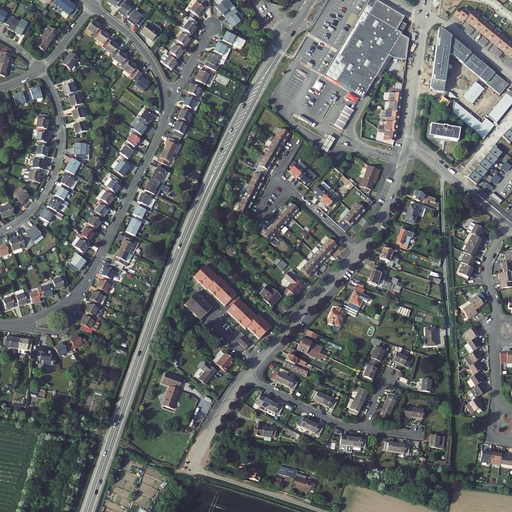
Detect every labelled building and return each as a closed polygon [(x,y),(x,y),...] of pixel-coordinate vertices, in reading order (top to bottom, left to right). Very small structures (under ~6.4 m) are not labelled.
[(57,0),(54,4),(63,11),(70,2),(66,0),(57,0)] [(115,8),(116,6),(119,8),(124,3),(125,1),(124,0),(109,0),(107,2),(115,8)] [(203,3),(205,0),(204,0),(194,0),(196,2),(190,11),(199,17),(205,9),(204,7),(205,5),(203,3)] [(229,0),(217,0),(216,1),(219,4),(216,7),(222,15),(222,14),(224,17),(232,11),(235,8),(229,0)] [(379,74),(377,73),(388,55),(394,58),(406,60),(409,38),(401,33),(407,24),(402,21),(405,16),(377,0),(369,0),(356,22),(359,24),(350,40),(347,38),(325,76),(363,98),(376,76),(377,77),(379,74)] [(76,7),(70,2),(63,11),(60,14),(67,19),(69,16),(72,18),(78,10),(75,8),(76,7)] [(119,8),(117,11),(125,17),(126,15),(129,17),(133,12),(135,10),(132,7),(131,9),(124,3),(119,8)] [(227,20),(226,20),(232,28),(234,27),(240,22),(244,19),(236,8),(224,17),(227,20)] [(453,15),(463,23),(465,20),(471,13),(464,8),(461,11),(458,9),(453,15)] [(0,22),(2,24),(3,23),(6,24),(11,16),(1,10),(0,11),(0,22)] [(471,13),(465,20),(472,26),(479,17),(480,16),(473,11),(471,13)] [(134,26),(136,24),(139,27),(145,19),(142,17),(141,18),(133,12),(129,17),(127,20),(134,26)] [(11,16),(6,24),(9,26),(8,29),(14,32),(19,22),(13,19),(14,17),(11,16)] [(197,27),(195,26),(198,23),(190,17),(187,20),(189,21),(183,29),(191,35),(197,27)] [(479,17),(472,26),(479,32),(486,23),(479,17)] [(22,35),(25,36),(30,28),(26,26),(28,23),(21,19),(19,22),(14,32),(21,36),(22,35)] [(93,37),(96,39),(102,31),(99,29),(101,26),(93,21),(87,29),(94,35),(93,37)] [(359,24),(356,22),(347,38),(350,40),(359,24)] [(486,23),(479,32),(486,38),(493,29),(486,23)] [(141,33),(152,41),(159,33),(147,24),(141,33)] [(50,27),(43,36),(51,43),(58,34),(50,27)] [(177,41),(184,47),(185,47),(190,39),(188,38),(191,35),(183,29),(181,32),(182,33),(177,41)] [(493,29),(486,38),(493,43),(500,35),(493,29)] [(105,49),(111,41),(108,39),(110,37),(102,31),(96,39),(104,45),(102,47),(105,49)] [(442,31),(438,31),(430,92),(443,93),(448,54),(450,52),(455,56),(453,57),(473,74),(475,72),(480,76),(479,78),(499,95),(508,85),(442,31)] [(230,49),(235,37),(226,32),(222,41),(220,39),(218,43),(230,49)] [(500,35),(493,43),(500,49),(507,40),(500,35)] [(45,52),(51,43),(43,36),(36,45),(45,52)] [(511,44),(507,40),(500,49),(507,55),(511,49),(511,44)] [(111,41),(105,49),(113,55),(111,57),(114,59),(120,52),(117,49),(119,47),(111,41)] [(184,51),(182,50),(184,47),(177,41),(174,44),(176,45),(170,53),(177,58),(178,59),(184,51)] [(224,61),(225,61),(231,49),(230,49),(218,43),(213,52),(214,52),(213,55),(219,58),(224,61)] [(0,54),(0,63),(8,66),(12,55),(9,54),(10,51),(2,48),(0,54)] [(123,69),(129,61),(126,59),(128,57),(121,51),(120,52),(114,59),(122,65),(120,67),(123,69)] [(79,59),(70,52),(62,64),(70,70),(79,59)] [(177,58),(170,53),(168,55),(166,55),(161,61),(161,63),(171,71),(177,63),(175,61),(177,58)] [(206,62),(204,66),(206,67),(215,71),(216,67),(217,68),(219,63),(222,64),(223,64),(224,61),(219,58),(213,55),(210,54),(206,62)] [(379,74),(377,77),(379,79),(392,57),(388,55),(377,73),(379,74)] [(133,79),(139,71),(136,69),(137,67),(129,61),(123,69),(131,75),(130,77),(133,79)] [(8,66),(0,63),(0,75),(5,77),(8,66)] [(206,85),(211,75),(212,76),(215,71),(206,67),(204,72),(201,70),(196,80),(206,85)] [(150,83),(141,76),(143,74),(139,71),(133,79),(137,82),(134,85),(143,92),(150,83)] [(64,82),(65,86),(62,86),(65,95),(68,95),(75,92),(72,83),(74,83),(73,79),(64,82)] [(401,84),(393,79),(392,89),(401,90),(401,84)] [(313,88),(321,92),(324,85),(316,81),(313,88)] [(475,83),(463,97),(471,103),(483,89),(475,83)] [(190,93),(188,97),(197,101),(200,102),(201,99),(197,97),(202,88),(192,84),(188,92),(190,93)] [(31,93),(27,94),(30,103),(34,102),(33,100),(42,97),(39,87),(30,90),(31,93)] [(401,90),(392,89),(388,88),(388,93),(389,93),(387,102),(389,102),(400,104),(401,95),(400,94),(401,90)] [(72,107),(75,106),(82,104),(78,91),(75,92),(68,95),(69,98),(72,107)] [(488,117),(496,124),(511,103),(511,93),(509,91),(488,117)] [(17,106),(26,103),(26,105),(30,103),(27,94),(23,95),(23,93),(13,96),(17,106)] [(183,105),(185,106),(183,110),(192,114),(194,110),(193,110),(197,101),(188,97),(187,96),(183,105)] [(389,102),(387,111),(399,113),(400,104),(389,102)] [(479,124),(453,103),(452,113),(483,139),(494,126),(486,119),(480,127),(478,125),(479,124)] [(75,121),(85,117),(82,108),(84,107),(83,104),(82,104),(75,106),(76,110),(72,112),(75,121)] [(153,116),(151,115),(154,112),(150,109),(146,106),(143,109),(145,110),(139,118),(147,124),(148,124),(153,116)] [(352,111),(345,107),(342,112),(349,116),(352,111)] [(180,118),(178,122),(187,126),(189,123),(188,122),(192,114),(183,110),(182,109),(178,118),(180,118)] [(386,122),(397,123),(399,113),(387,111),(381,110),(380,113),(387,114),(386,122)] [(39,114),(37,128),(46,129),(47,129),(49,120),(48,119),(49,116),(39,114)] [(347,119),(341,115),(334,125),(341,129),(347,119)] [(75,121),(76,124),(73,125),(76,134),(86,131),(83,122),(86,121),(85,117),(75,121)] [(137,121),(139,122),(133,130),(140,136),(141,136),(147,128),(145,127),(147,124),(139,118),(137,121)] [(178,122),(174,130),(172,134),(181,138),(187,126),(178,122)] [(378,129),(396,132),(397,123),(386,122),(385,128),(378,127),(378,129)] [(457,142),(459,130),(446,128),(447,125),(443,124),(442,127),(433,126),(433,124),(432,124),(432,126),(430,125),(428,137),(457,142)] [(37,141),(46,143),(47,143),(49,134),(45,133),(46,129),(37,128),(36,131),(38,132),(37,141)] [(279,128),(274,137),(285,144),(287,139),(289,134),(279,128)] [(383,140),(394,141),(396,132),(378,129),(377,132),(384,133),(383,140)] [(140,140),(138,139),(140,136),(133,130),(131,133),(132,134),(126,142),(134,147),(134,148),(140,140)] [(502,137),(509,144),(511,140),(511,135),(509,132),(508,131),(507,130),(505,133),(502,137)] [(167,144),(164,150),(173,154),(181,138),(172,134),(170,138),(169,138),(166,143),(167,144)] [(335,139),(329,135),(320,149),(327,153),(335,139)] [(282,148),(285,144),(274,137),(273,139),(271,138),(269,141),(268,140),(265,145),(269,147),(279,153),(282,148)] [(36,155),(45,156),(47,157),(49,147),(46,147),(46,143),(37,141),(36,145),(38,145),(36,155)] [(133,152),(132,150),(134,147),(126,142),(124,144),(125,146),(120,153),(128,159),(133,152)] [(86,156),(86,144),(75,144),(74,155),(76,155),(76,159),(89,160),(89,156),(86,156)] [(276,157),(279,153),(269,147),(264,156),(274,162),(277,158),(276,157)] [(494,147),(488,154),(495,159),(496,160),(498,157),(501,153),(494,147)] [(164,150),(161,156),(160,156),(158,161),(168,166),(173,154),(164,150)] [(493,162),(495,159),(488,154),(488,153),(483,159),(483,160),(491,166),(493,163),(493,162)] [(33,167),(41,169),(43,169),(45,160),(44,160),(45,156),(36,155),(35,154),(33,167)] [(272,166),(274,162),(264,156),(256,169),(266,174),(271,166),(272,166)] [(65,171),(67,172),(74,175),(78,167),(81,169),(83,165),(71,159),(65,171)] [(485,172),(486,172),(488,168),(489,169),(491,166),(483,160),(478,166),(485,172)] [(130,167),(126,164),(121,161),(114,170),(123,176),(130,167)] [(296,179),(304,170),(296,163),(289,171),(293,175),(293,176),(296,179)] [(381,170),(369,166),(361,187),(372,190),(375,182),(378,174),(379,175),(381,170)] [(473,172),(481,178),(483,175),(485,172),(478,166),(473,172)] [(33,167),(31,167),(28,180),(39,182),(41,173),(40,173),(41,169),(33,167)] [(151,179),(160,183),(162,178),(165,180),(166,179),(169,173),(157,167),(156,171),(155,170),(151,179)] [(263,183),(262,183),(266,174),(256,169),(250,183),(261,188),(263,183)] [(300,182),(301,182),(305,186),(312,178),(304,170),(296,179),(300,182)] [(60,183),(62,184),(72,190),(78,178),(74,175),(67,172),(65,175),(60,183)] [(468,179),(475,185),(478,181),(479,181),(481,178),(473,172),(468,179)] [(107,187),(114,193),(115,194),(121,186),(119,185),(121,181),(113,175),(111,178),(110,178),(104,185),(107,187)] [(144,191),(147,192),(154,195),(158,186),(158,187),(160,183),(151,179),(150,183),(149,182),(144,191)] [(259,192),(261,188),(250,183),(246,192),(255,197),(258,192),(259,192)] [(64,200),(68,192),(73,195),(74,192),(71,191),(72,190),(62,184),(60,188),(60,187),(55,196),(56,196),(64,200)] [(320,200),(328,192),(320,184),(312,192),(317,196),(316,197),(320,200)] [(101,199),(108,205),(109,206),(115,198),(112,196),(114,193),(107,187),(104,190),(103,189),(98,197),(101,199)] [(22,204),(30,196),(22,188),(14,196),(22,204)] [(419,202),(420,199),(428,202),(429,201),(436,203),(435,199),(416,191),(413,197),(416,198),(415,200),(419,202)] [(141,204),(150,208),(151,209),(155,200),(154,199),(155,196),(154,195),(147,192),(145,195),(142,193),(138,202),(141,204)] [(253,202),(255,197),(246,192),(241,202),(252,207),(254,202),(253,202)] [(324,204),(324,203),(328,207),(336,199),(328,192),(320,200),(324,204)] [(492,193),(489,196),(499,204),(502,201),(492,193)] [(22,204),(14,196),(11,199),(20,207),(22,204)] [(68,203),(64,200),(56,196),(54,199),(52,198),(47,207),(48,207),(56,212),(61,203),(66,206),(68,203)] [(108,210),(106,209),(108,205),(101,199),(98,203),(100,204),(94,212),(102,217),(102,218),(108,210)] [(252,207),(241,202),(237,211),(246,216),(249,211),(252,207)] [(0,213),(1,216),(2,219),(11,215),(10,213),(14,212),(11,203),(7,204),(8,205),(0,207),(0,213)] [(283,210),(291,218),(299,210),(290,203),(287,207),(286,207),(283,210)] [(361,215),(365,210),(357,203),(350,211),(359,219),(362,215),(361,215)] [(136,216),(142,219),(146,210),(148,211),(150,208),(141,204),(139,207),(137,206),(133,215),(136,216)] [(415,224),(420,208),(410,205),(405,220),(415,224)] [(48,207),(46,210),(44,209),(40,218),(48,222),(53,214),(61,219),(63,216),(56,212),(48,207)] [(276,219),(284,226),(291,218),(283,210),(280,214),(276,219)] [(359,219),(350,211),(343,219),(351,226),(355,222),(355,223),(359,219)] [(92,215),(93,216),(88,223),(95,229),(96,230),(102,222),(100,221),(102,217),(94,212),(92,215)] [(132,219),(126,232),(135,236),(141,223),(143,224),(145,221),(142,219),(136,216),(134,220),(132,219)] [(269,226),(277,234),(284,226),(276,219),(273,223),(272,222),(269,226)] [(85,226),(87,228),(81,235),(89,241),(95,234),(93,232),(95,229),(88,223),(85,226)] [(482,234),(484,229),(471,223),(467,231),(469,233),(470,233),(473,235),(481,239),(483,235),(482,234)] [(26,234),(22,238),(26,249),(27,251),(35,244),(33,242),(41,234),(34,226),(26,233),(26,234)] [(270,242),(277,234),(269,226),(265,230),(266,230),(262,234),(270,242)] [(406,250),(412,234),(406,232),(407,228),(402,226),(395,248),(398,249),(401,250),(402,248),(406,250)] [(88,246),(86,244),(89,241),(81,235),(78,233),(76,236),(77,237),(71,244),(83,253),(88,246)] [(468,244),(473,235),(470,233),(469,233),(465,242),(468,244)] [(479,244),(482,239),(481,239),(473,235),(468,244),(478,249),(480,245),(479,244)] [(9,241),(10,243),(12,251),(21,248),(22,250),(26,249),(22,238),(22,237),(9,241)] [(125,237),(122,242),(123,243),(120,249),(133,255),(138,244),(134,242),(135,241),(125,237)] [(322,246),(331,254),(334,251),(333,250),(337,246),(329,238),(322,246)] [(0,256),(0,257),(13,253),(12,251),(10,243),(6,245),(6,244),(0,245),(0,256)] [(478,249),(468,244),(463,253),(465,254),(472,257),(475,253),(476,253),(478,249)] [(327,258),(331,254),(322,246),(319,250),(315,247),(312,251),(315,254),(323,262),(327,257),(327,258)] [(383,248),(381,253),(399,259),(401,254),(397,253),(398,249),(395,248),(394,248),(392,251),(383,248)] [(117,255),(116,255),(113,260),(111,265),(119,269),(121,264),(126,267),(128,263),(129,264),(133,255),(120,249),(117,255)] [(54,251),(44,254),(47,260),(56,257),(54,251)] [(399,259),(381,253),(380,259),(388,261),(386,265),(392,267),(393,263),(398,264),(399,259)] [(320,266),(320,265),(323,262),(315,254),(308,262),(316,270),(320,266)] [(464,264),(470,267),(472,263),(473,263),(476,259),(472,257),(465,254),(461,263),(464,264)] [(86,262),(77,255),(68,267),(75,273),(78,270),(79,271),(86,262)] [(300,271),(301,270),(309,277),(312,273),(313,274),(316,270),(308,262),(305,259),(297,268),(300,271)] [(282,270),(287,265),(282,261),(278,266),(282,270)] [(502,268),(503,273),(509,272),(511,271),(511,262),(511,261),(505,262),(500,263),(501,268),(502,268)] [(106,277),(111,280),(115,272),(120,274),(122,270),(119,269),(110,264),(108,268),(106,267),(104,270),(102,275),(106,277)] [(474,269),(470,267),(464,264),(459,273),(468,278),(470,273),(472,274),(474,269)] [(217,277),(205,265),(193,277),(206,289),(207,289),(225,306),(228,303),(236,294),(218,277),(217,277)] [(374,266),(370,276),(394,285),(399,287),(401,287),(402,284),(397,282),(398,279),(381,274),(383,269),(374,266)] [(499,278),(501,288),(511,287),(509,272),(503,273),(497,274),(498,278),(499,278)] [(292,301),(304,287),(288,273),(284,277),(288,281),(291,284),(287,289),(283,293),(292,301)] [(61,277),(52,280),(55,289),(55,290),(64,287),(64,285),(68,283),(65,274),(61,276),(61,277)] [(392,291),(394,287),(394,285),(370,276),(368,283),(392,291)] [(97,288),(98,289),(106,293),(111,284),(112,285),(114,281),(111,280),(106,277),(104,281),(101,279),(97,288)] [(50,285),(41,288),(44,297),(44,298),(53,295),(52,290),(55,289),(52,280),(49,281),(50,285)] [(281,297),(268,286),(260,294),(264,298),(263,299),(272,307),(281,297)] [(364,290),(356,287),(347,307),(357,311),(358,311),(363,301),(370,304),(373,299),(362,294),(364,290)] [(29,294),(30,299),(32,304),(41,301),(40,298),(44,297),(41,288),(37,289),(38,291),(29,294)] [(91,300),(99,304),(103,295),(105,296),(107,293),(106,293),(98,289),(97,292),(94,291),(90,299),(91,300)] [(27,301),(30,299),(29,294),(27,290),(24,291),(23,290),(22,290),(14,293),(14,294),(17,303),(18,306),(28,303),(27,301)] [(184,304),(200,320),(212,308),(205,302),(206,300),(203,297),(202,299),(196,293),(184,304)] [(15,307),(14,304),(17,303),(14,294),(11,295),(11,297),(2,300),(5,310),(15,307)] [(231,306),(238,299),(240,297),(237,294),(236,294),(228,303),(231,306)] [(468,301),(475,311),(479,308),(478,307),(483,304),(477,296),(468,301)] [(259,339),(271,327),(258,315),(256,317),(238,299),(231,306),(227,311),(245,329),(247,327),(259,339)] [(85,312),(89,314),(97,318),(102,309),(100,308),(102,305),(99,304),(91,300),(85,312)] [(473,316),(477,314),(475,311),(468,301),(460,307),(468,318),(472,315),(473,316)] [(338,311),(336,310),(334,309),(333,310),(332,309),(331,313),(332,314),(329,319),(331,320),(330,324),(334,326),(335,324),(340,326),(346,313),(354,316),(357,311),(347,307),(345,306),(343,310),(339,309),(338,311)] [(398,307),(396,313),(408,318),(410,311),(398,307)] [(98,323),(96,321),(97,318),(89,314),(87,317),(85,316),(81,324),(82,325),(80,330),(88,334),(90,335),(93,330),(94,331),(96,330),(99,324),(98,323)] [(435,334),(435,328),(425,328),(426,346),(436,346),(435,337),(435,334)] [(477,337),(479,335),(476,331),(475,332),(472,328),(464,333),(470,342),(477,337)] [(308,330),(306,335),(316,339),(318,335),(308,330)] [(83,337),(80,338),(78,335),(69,339),(70,341),(67,343),(72,352),(73,354),(76,352),(74,349),(83,344),(84,347),(88,345),(83,337)] [(13,338),(13,337),(7,336),(5,347),(18,349),(19,339),(13,338)] [(242,336),(238,341),(246,349),(250,344),(242,336)] [(464,346),(470,354),(477,349),(481,346),(478,342),(479,341),(477,337),(470,342),(464,346)] [(300,344),(323,355),(325,352),(319,349),(321,347),(302,338),(300,344)] [(26,340),(19,339),(18,349),(31,351),(32,340),(26,339),(26,340)] [(64,345),(63,343),(54,347),(59,357),(68,352),(69,354),(72,352),(67,343),(64,345)] [(321,361),(322,358),(326,360),(327,357),(323,355),(300,344),(297,350),(321,361)] [(44,348),(36,347),(35,356),(40,356),(39,364),(45,365),(53,366),(54,364),(55,357),(51,356),(52,352),(44,350),(44,348)] [(380,362),(385,350),(377,347),(371,358),(372,358),(377,361),(380,362)] [(288,354),(297,359),(298,357),(295,355),(297,351),(291,349),(288,354)] [(477,349),(470,354),(465,357),(470,366),(478,360),(482,357),(479,353),(480,353),(477,349)] [(500,363),(507,363),(511,363),(511,366),(511,351),(511,352),(511,353),(500,353),(500,363)] [(226,353),(216,365),(226,372),(228,369),(228,368),(230,366),(231,366),(235,361),(226,353)] [(408,358),(396,353),(392,361),(404,366),(408,358)] [(295,364),(296,362),(305,366),(306,363),(297,359),(288,354),(286,360),(295,364)] [(369,364),(364,376),(372,380),(377,368),(375,367),(377,361),(372,358),(369,364)] [(481,364),(478,360),(470,366),(469,367),(474,375),(479,372),(483,369),(480,365),(481,364)] [(283,367),(309,380),(315,382),(318,376),(285,361),(283,367)] [(205,385),(217,371),(207,363),(202,369),(205,372),(199,379),(205,385)] [(287,376),(288,373),(281,369),(279,373),(275,371),(271,379),(275,380),(275,381),(282,385),(287,376)] [(482,376),(479,372),(474,375),(469,379),(475,387),(479,384),(483,381),(481,377),(482,376)] [(161,383),(179,389),(182,379),(165,373),(161,383)] [(290,389),(291,388),(294,390),(298,382),(295,381),(295,380),(287,376),(282,385),(290,389)] [(430,392),(432,379),(422,378),(421,387),(418,386),(418,390),(430,392)] [(478,397),(484,393),(481,388),(482,388),(479,384),(475,387),(470,390),(472,393),(469,395),(472,400),(476,398),(478,397)] [(170,386),(163,406),(173,409),(180,390),(170,386)] [(357,392),(354,400),(362,404),(366,396),(368,391),(360,387),(358,388),(357,391),(357,392)] [(322,404),(326,396),(318,392),(315,390),(311,398),(314,400),(322,404)] [(388,396),(385,404),(393,408),(396,400),(396,399),(398,396),(390,393),(389,396),(388,396)] [(268,410),(272,401),(264,397),(264,398),(260,396),(256,404),(260,406),(258,409),(266,413),(268,410)] [(330,408),(333,410),(337,402),(334,400),(326,396),(322,404),(330,408)] [(481,401),(478,397),(476,398),(472,400),(465,405),(471,413),(476,410),(478,413),(483,409),(481,406),(482,405),(480,401),(481,401)] [(347,407),(351,409),(349,412),(357,415),(359,412),(362,404),(354,400),(351,399),(347,407)] [(280,405),(272,401),(268,410),(276,414),(274,417),(278,418),(283,408),(280,406),(280,405)] [(385,404),(379,416),(388,419),(393,408),(385,404)] [(423,419),(424,410),(405,407),(404,417),(411,418),(411,417),(423,419)] [(297,424),(300,426),(308,430),(312,422),(304,418),(300,416),(297,424)] [(323,428),(320,426),(312,422),(308,430),(316,434),(319,435),(323,428)] [(275,437),(276,428),(261,426),(255,426),(254,435),(275,437)] [(285,433),(297,440),(300,435),(288,429),(285,433)] [(445,436),(430,434),(429,447),(441,449),(443,447),(445,436)] [(345,436),(341,436),(340,444),(344,445),(352,446),(354,437),(345,436)] [(361,448),(361,447),(365,448),(366,439),(363,439),(363,438),(354,437),(352,446),(361,448)] [(387,451),(396,452),(397,443),(389,442),(388,442),(385,442),(383,450),(387,451)] [(405,453),(409,454),(410,445),(406,445),(406,444),(397,443),(396,452),(405,453)] [(490,463),(491,451),(486,451),(486,452),(481,451),(480,461),(490,463)] [(500,464),(501,454),(496,453),(496,452),(491,451),(490,463),(500,464)] [(501,454),(500,464),(510,466),(511,454),(506,453),(506,455),(501,454)] [(278,474),(304,479),(305,478),(296,476),(296,472),(279,468),(278,474)] [(258,471),(252,469),(249,480),(259,483),(261,477),(257,476),(258,471)] [(295,477),(292,489),(309,494),(312,482),(295,477)] [(275,480),(274,485),(286,489),(288,484),(275,480)]
